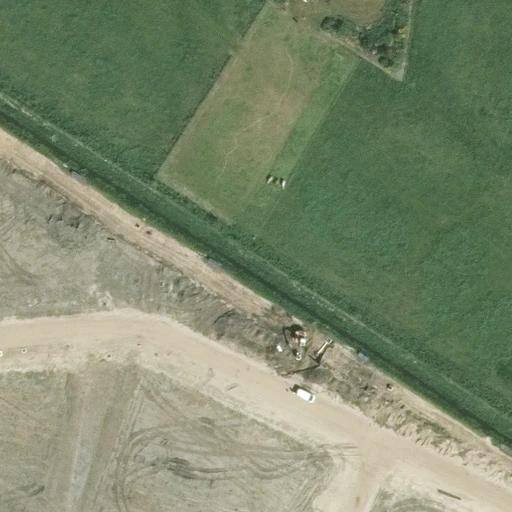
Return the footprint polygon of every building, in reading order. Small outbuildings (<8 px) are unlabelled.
[(58,242),(13,246),(16,282),(29,281),(30,284),(45,283),(44,280),(61,278),(58,242)] [(141,393),(124,426),(139,434),(133,446),(151,455),(156,447),(174,409),(163,403),(170,387),(161,382),(163,378),(148,370),(137,391),(141,393)] [(31,375),(6,378),(10,426),(58,421),(62,390),(33,393),(31,375)] [(0,426),(10,426),(6,378),(0,378),(0,426)] [(174,409),(156,447),(170,454),(175,444),(197,454),(219,407),(196,396),(187,415),(174,409)] [(220,408),(197,454),(218,465),(213,475),(228,482),(246,444),(233,438),(243,419),(220,408)] [(246,444),(231,476),(250,485),(253,477),(261,480),(263,481),(264,482),(268,484),(276,470),(279,463),(280,462),(281,461),(281,459),(290,442),(268,431),(259,450),(246,444)] [(290,442),(269,484),(287,493),(283,501),(305,511),(308,511),(320,482),(304,475),(315,454),(290,442)] [(378,498),(371,511),(415,511),(423,498),(415,494),(417,490),(401,482),(399,486),(398,485),(389,503),(378,498)] [(49,511),(53,484),(2,491),(4,511),(49,511)] [(423,498),(415,511),(447,511),(448,510),(446,509),(448,504),(432,496),(430,501),(423,498)] [(108,501),(104,511),(150,511),(151,511),(135,505),(133,510),(108,501)]
